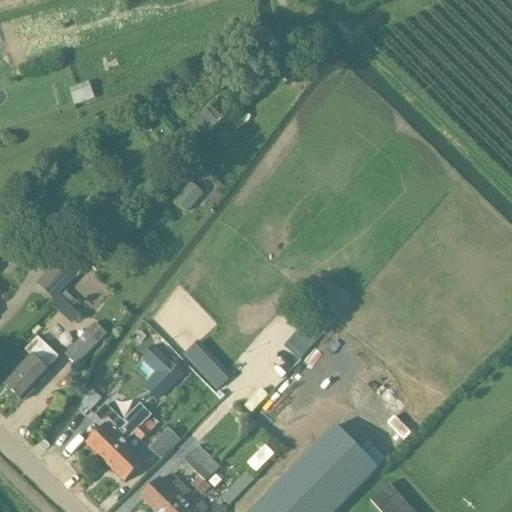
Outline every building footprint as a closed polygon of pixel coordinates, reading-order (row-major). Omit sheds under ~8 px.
[(76,103),(96,98),(92,85),(73,90),(76,103)] [(206,112),(205,111),(191,125),(204,138),(218,123),(222,119),(210,107),(206,112)] [(178,202),(191,211),(205,192),(192,182),(178,202)] [(76,280),(60,265),(36,286),(52,302),(76,280)] [(53,306),(72,323),(78,316),(72,310),(78,304),(66,293),(53,306)] [(94,323),(64,356),(76,367),(106,335),(94,323)] [(26,351),(32,357),(6,385),(23,402),(50,374),(46,371),(58,359),(38,339),(26,351)] [(154,348),(144,359),(167,381),(156,392),(162,398),(183,376),(154,348)] [(221,379),(230,398),(251,388),(242,369),(221,379)] [(125,444),(132,438),(148,421),(141,414),(118,437),(106,425),(86,445),(106,464),(125,444)] [(148,421),(132,438),(138,444),(155,427),(158,425),(151,419),(148,421)] [(336,511),(378,471),(376,469),(385,461),(367,442),(358,451),(336,428),(254,511),(336,511)] [(160,461),(180,442),(168,432),(149,451),(160,461)] [(125,444),(106,464),(125,484),(145,464),(125,444)] [(191,487),(197,493),(216,473),(220,468),(198,447),(183,462),(199,478),(191,487)] [(232,488),(216,473),(197,493),(202,497),(210,489),(229,507),(257,478),(249,470),(232,488)] [(140,499),(153,511),(176,511),(193,495),(178,481),(169,489),(160,480),(140,499)] [(411,511),(389,485),(370,502),(378,511),(411,511)] [(206,511),(208,510),(193,495),(176,511),(206,511)]
